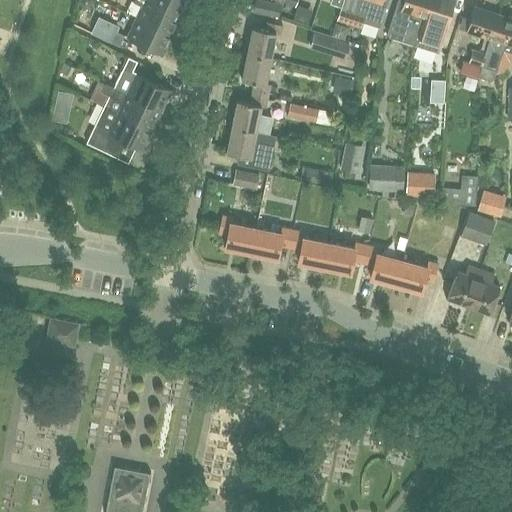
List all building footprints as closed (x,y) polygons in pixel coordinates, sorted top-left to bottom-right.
[(91,8),(95,2),(93,0),(81,0),(80,2),(84,8),(91,8)] [(180,14),(151,0),(134,0),(134,2),(142,5),(136,17),(171,33),(180,14)] [(151,0),(180,14),(186,0),(151,0)] [(274,0),(274,2),(267,0),(255,0),(253,12),(279,17),(282,3),(282,2),(283,0),(274,0)] [(355,0),(353,9),(349,24),(361,27),(363,21),(380,27),(388,0),(355,0)] [(388,36),(415,45),(428,0),(403,0),(402,0),(397,0),(387,33),(388,36)] [(428,0),(415,45),(438,52),(447,24),(454,0),(428,0)] [(349,24),(353,9),(341,5),(336,20),(349,24)] [(489,37),(497,13),(474,5),(466,30),(489,37)] [(503,42),(511,45),(511,17),(497,13),(489,37),(485,52),(486,52),(481,67),(478,76),(490,80),(493,78),(503,42)] [(171,33),(136,17),(128,36),(162,52),(171,33)] [(252,27),(247,53),(271,58),(276,33),(281,34),(283,25),(266,21),(265,30),(252,27)] [(330,34),(343,38),(347,27),(338,25),(332,27),(330,34)] [(110,41),(119,45),(124,34),(115,30),(110,41)] [(314,32),(309,47),(344,58),(349,43),(314,32)] [(511,74),(511,46),(501,68),(511,74)] [(481,67),(486,52),(485,52),(473,47),(468,63),(471,64),(481,67)] [(271,58),(247,53),(242,78),(254,81),(252,92),(268,95),(271,84),(266,83),(271,58)] [(128,56),(114,86),(161,109),(171,89),(132,70),(137,60),(128,56)] [(468,73),(478,76),(481,67),(471,64),(468,73)] [(337,77),(334,92),(350,95),(353,80),(337,77)] [(103,105),(152,128),(161,109),(114,86),(105,82),(102,90),(109,93),(103,105)] [(439,89),(441,131),(452,131),(450,89),(439,89)] [(72,95),(58,92),(56,98),(70,101),(72,95)] [(237,99),(232,126),(268,133),(271,116),(259,114),(261,106),(266,107),(268,95),(252,92),(250,102),(237,99)] [(287,115),(315,121),(316,118),(324,120),(326,108),(318,107),(318,108),(290,102),(287,115)] [(143,147),(152,128),(103,105),(86,141),(112,153),(120,136),(143,147)] [(268,133),(232,126),(226,152),(239,154),(237,163),(268,169),(275,135),(268,133)] [(359,172),(364,145),(345,141),(340,168),(359,172)] [(368,189),(402,191),(404,166),(370,164),(368,189)] [(300,179),(330,185),(332,171),(302,166),(300,179)] [(236,168),(232,184),(257,189),(260,174),(236,168)] [(435,172),(407,170),(406,192),(433,193),(435,172)] [(474,204),(476,175),(461,175),(460,188),(439,186),(438,202),(474,204)] [(1,183),(0,185),(0,195),(7,196),(9,184),(1,183)] [(500,216),(505,202),(506,196),(483,189),(482,195),(477,210),(500,216)] [(468,209),(460,234),(485,244),(495,219),(468,209)] [(252,251),(257,227),(232,222),(232,217),(223,215),(220,232),(228,233),(225,246),(252,251)] [(257,227),(252,251),(278,257),(281,244),(291,246),(295,230),(282,227),(281,232),(257,227)] [(299,261),(325,266),(330,241),(305,236),(306,232),(295,230),(291,246),(302,248),(299,261)] [(363,261),(367,244),(356,242),(355,246),(330,241),(325,266),(351,271),(353,259),(363,261)] [(371,276),(396,283),(403,258),(377,252),(379,247),(367,244),(363,261),(373,263),(371,276)] [(403,258),(396,283),(422,290),(425,277),(434,279),(438,263),(428,261),(427,265),(403,258)] [(468,304),(481,269),(467,264),(464,272),(456,269),(446,296),(468,304)] [(493,274),(481,269),(468,304),(489,312),(499,285),(490,282),(493,274)] [(52,319),(49,338),(74,343),(78,324),(52,319)] [(105,511),(142,511),(150,472),(114,465),(105,511)]
